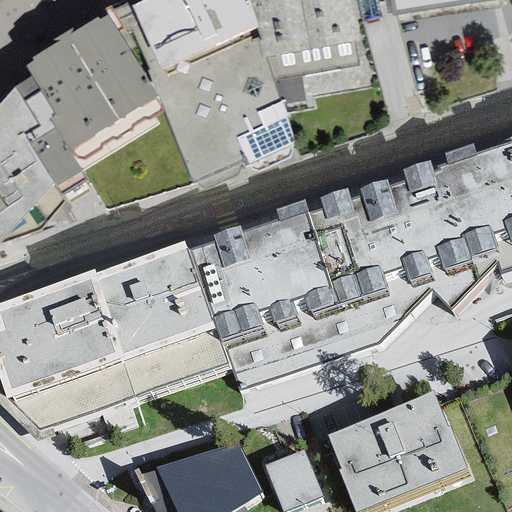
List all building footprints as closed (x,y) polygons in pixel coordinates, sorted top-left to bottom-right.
[(252,0),(161,0),(139,10),(166,75),(262,32),(252,0)] [(369,43),(359,0),(252,0),(262,32),(271,64),(369,43)] [(510,0),(399,0),(401,16),(511,3),(510,0)] [(163,99),(198,183),(300,155),(271,64),(262,32),(166,75),(139,10),(111,19),(163,99)] [(36,84),(18,95),(73,222),(107,211),(76,153),(163,99),(111,19),(39,66),(31,70),(36,84)] [(271,64),(300,155),(380,134),(394,119),(369,43),(271,64)] [(0,114),(0,249),(1,251),(73,222),(18,95),(0,114)] [(107,211),(198,183),(163,99),(76,153),(107,211)] [(269,238),(195,261),(222,345),(241,398),(384,355),(436,304),(454,323),(503,279),(507,289),(511,287),(511,162),(421,191),(269,238)] [(25,415),(141,374),(222,345),(195,261),(112,292),(10,327),(14,343),(2,348),(25,415)] [(445,407),(344,447),(372,511),(405,511),(482,484),(445,407)] [(246,453),(144,485),(155,511),(256,511),(272,503),(246,453)] [(314,456),(276,473),(289,511),(315,511),(331,505),(314,456)]
